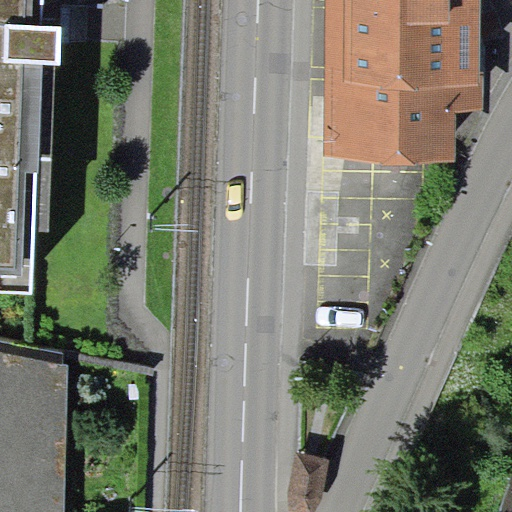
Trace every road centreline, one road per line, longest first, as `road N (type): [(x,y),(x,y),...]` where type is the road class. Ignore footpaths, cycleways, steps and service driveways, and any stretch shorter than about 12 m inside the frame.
road 1 (primary): [(243,511),(258,0)]
road 2 (tertiary): [(347,511),(511,139)]
